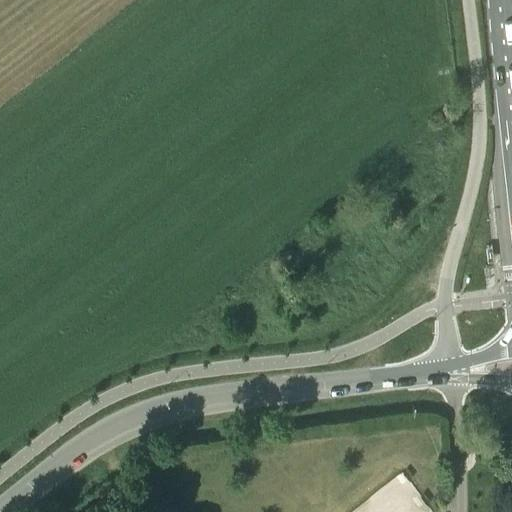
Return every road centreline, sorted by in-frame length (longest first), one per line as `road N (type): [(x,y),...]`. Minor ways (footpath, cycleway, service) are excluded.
road 1 (secondary): [(2,511),(90,440),(144,414),(220,397),(451,372)]
road 2 (unclassified): [(451,372),(444,294),(480,125),(467,0)]
